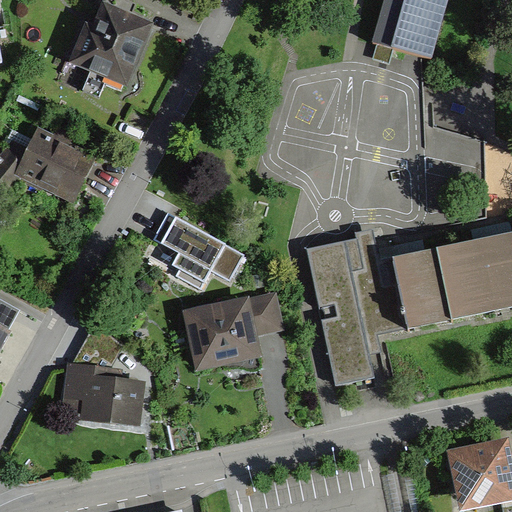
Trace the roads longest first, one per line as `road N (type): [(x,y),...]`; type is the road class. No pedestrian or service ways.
road 1 (residential): [(511,406),(16,511)]
road 2 (residential): [(224,0),(0,422)]
